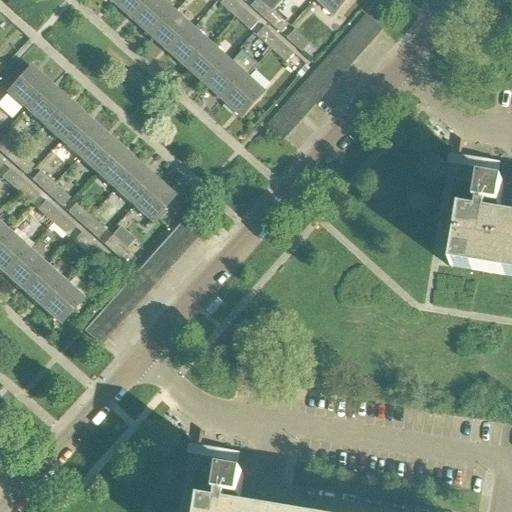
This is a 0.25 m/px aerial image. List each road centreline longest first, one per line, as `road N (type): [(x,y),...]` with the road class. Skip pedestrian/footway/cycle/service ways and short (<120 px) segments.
road 1 (unclassified): [(401,67),(141,357)]
road 2 (residential): [(268,426),(262,481),(460,511)]
road 3 (residential): [(494,458),(268,426)]
road 4 (unclassified): [(141,357),(4,511)]
road 5 (residential): [(141,357),(198,408),(268,426)]
road 6 (residential): [(401,67),(460,120),(511,129)]
